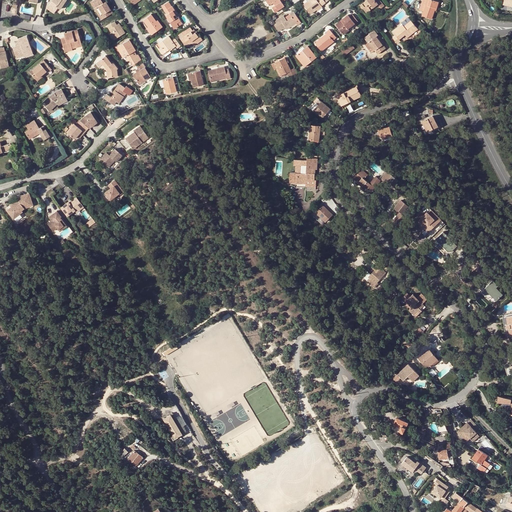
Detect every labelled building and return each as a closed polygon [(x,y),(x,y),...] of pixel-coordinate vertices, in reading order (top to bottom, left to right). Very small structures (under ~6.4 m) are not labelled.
[(53,0),(49,7),(55,11),(58,8),(60,9),(66,0),(53,0)] [(103,19),(112,13),(110,9),(110,10),(106,4),(105,4),(104,3),(105,2),(105,1),(104,0),(93,0),(91,1),(103,19)] [(268,0),(267,1),(269,5),(273,2),(275,5),(272,7),(275,12),(284,6),(282,2),(284,0),(268,0)] [(311,14),(316,10),(322,6),(326,2),(323,0),(309,0),(304,4),(311,14)] [(375,0),(367,0),(361,5),(367,13),(378,4),(381,8),(385,6),(380,0),(375,0)] [(428,5),(429,0),(422,0),(419,10),(424,11),(426,5),(428,5)] [(429,0),(428,5),(426,5),(424,11),(422,15),(432,19),(435,10),(435,8),(437,8),(438,2),(432,0),(429,0)] [(90,2),(101,20),(103,19),(91,1),(90,2)] [(174,29),(178,26),(177,23),(180,21),(177,17),(176,18),(174,15),(175,14),(176,13),(172,6),(171,6),(168,2),(161,6),(166,14),(165,15),(174,29)] [(279,31),(283,28),(285,27),(286,28),(287,30),(291,27),(290,25),(296,22),(296,23),(297,25),(301,22),(294,12),(291,14),(292,17),(287,21),(285,18),(284,16),(275,21),(277,24),(275,25),(279,31)] [(151,14),(143,20),(147,27),(146,28),(151,35),(162,27),(157,20),(156,21),(151,14)] [(340,24),(339,22),(336,25),(344,35),(349,31),(348,29),(355,24),(358,22),(353,15),(350,17),(348,15),(341,21),(343,22),(340,24)] [(399,40),(405,35),(408,32),(410,34),(417,28),(411,21),(404,26),(402,25),(393,32),(395,35),(393,38),(397,44),(400,41),(399,40)] [(107,26),(111,33),(115,39),(124,33),(119,23),(116,24),(114,22),(107,26)] [(190,27),(179,34),(182,38),(180,39),(186,47),(191,43),(192,45),(200,39),(198,37),(199,36),(196,32),(195,32),(194,33),(192,30),(190,27)] [(408,32),(405,35),(407,38),(418,29),(417,28),(410,34),(408,32)] [(77,30),(68,33),(69,36),(65,38),(61,39),(64,49),(76,46),(75,45),(81,43),(77,30)] [(327,33),(315,43),(322,51),(334,42),(333,40),(336,38),(330,30),(326,32),(327,33)] [(365,37),(368,42),(369,42),(375,50),(378,54),(385,48),(383,44),(382,45),(382,44),(376,36),(378,35),(374,30),(365,37)] [(376,36),(382,44),(385,42),(379,34),(378,35),(376,36)] [(18,40),(19,43),(20,44),(16,46),(12,47),(16,57),(20,56),(20,54),(23,53),(23,55),(32,51),(26,36),(18,40)] [(180,46),(175,39),(171,41),(168,36),(158,43),(161,48),(159,50),(162,54),(171,48),(172,49),(176,46),(177,48),(180,46)] [(202,40),(199,36),(198,37),(200,39),(192,45),(193,46),(202,40)] [(130,54),(134,51),(135,50),(129,40),(116,47),(123,58),(124,57),(127,55),(129,58),(132,56),(130,54)] [(369,42),(368,42),(365,45),(371,53),(375,50),(369,42)] [(82,46),(81,43),(75,45),(76,46),(64,49),(65,53),(73,51),(72,49),(82,46)] [(351,43),(344,47),(348,53),(354,48),(351,43)] [(308,46),(298,54),(307,65),(317,58),(308,46)] [(0,64),(1,68),(9,66),(5,51),(4,47),(0,47),(0,64)] [(172,49),(171,48),(162,54),(163,56),(172,49)] [(129,60),(136,55),(134,51),(130,54),(132,56),(129,58),(127,55),(124,57),(127,62),(130,60),(129,60)] [(307,65),(298,54),(296,56),(305,67),(307,65)] [(130,60),(133,65),(141,60),(138,55),(136,55),(129,60),(130,60)] [(105,56),(98,62),(101,66),(102,64),(106,69),(108,71),(106,71),(107,78),(117,77),(117,70),(118,69),(113,63),(111,64),(105,56)] [(291,71),(291,70),(288,63),(287,61),(285,58),(275,62),(278,69),(281,76),(287,73),(291,71)] [(32,76),(35,80),(41,76),(46,71),(47,73),(52,70),(46,64),(44,60),(40,64),(32,70),(29,72),(32,76)] [(136,67),(137,69),(138,71),(136,72),(132,74),(137,83),(149,76),(144,67),(145,67),(143,63),(136,67)] [(208,71),(210,80),(226,76),(227,78),(227,79),(230,78),(228,69),(224,70),(224,67),(208,71)] [(296,70),(295,68),(291,70),(291,71),(287,73),(289,77),(290,77),(288,74),(296,70)] [(200,70),(190,73),(191,80),(193,87),(203,85),(200,70)] [(149,76),(137,83),(139,85),(151,78),(149,76)] [(172,77),(162,80),(164,87),(166,94),(176,91),(172,77)] [(125,97),(124,96),(126,93),(129,95),(132,90),(126,86),(124,88),(119,84),(113,92),(114,92),(112,95),(110,97),(107,94),(104,98),(114,105),(116,102),(120,104),(125,97)] [(350,90),(350,89),(337,95),(342,105),(351,101),(350,99),(361,94),(357,87),(350,90)] [(49,112),(57,105),(59,104),(67,100),(63,90),(55,93),(50,97),(42,104),(49,112)] [(313,111),(314,109),(321,101),(319,99),(310,108),(313,111)] [(321,101),(314,109),(322,117),(329,109),(321,101)] [(83,117),(92,125),(94,125),(97,123),(91,113),(83,117)] [(80,120),(89,127),(89,128),(94,125),(92,125),(83,117),(80,120)] [(75,139),(77,136),(82,131),(84,133),(89,127),(80,120),(76,125),(74,124),(67,132),(75,139)] [(37,125),(34,121),(28,125),(29,127),(27,128),(29,130),(25,132),(28,138),(35,134),(36,136),(40,134),(44,140),(50,137),(45,130),(43,131),(41,128),(39,129),(37,130),(35,126),(37,125)] [(436,123),(423,124),(426,132),(438,127),(436,123)] [(318,125),(309,125),(309,127),(310,127),(309,139),(319,140),(319,135),(324,135),(325,131),(322,128),(318,128),(318,125)] [(381,134),(382,136),(391,133),(389,127),(378,130),(379,135),(381,134)] [(128,134),(120,141),(128,152),(143,140),(136,130),(129,135),(128,134)] [(113,161),(115,163),(121,156),(114,150),(108,156),(105,153),(99,160),(107,168),(113,161)] [(312,169),(315,169),(316,169),(317,159),(307,158),(307,160),(294,160),(294,165),(296,165),(295,172),(290,172),(289,182),(306,184),(306,185),(315,187),(316,180),(315,180),(315,174),(312,174),(312,169)] [(359,174),(358,173),(354,177),(360,182),(367,189),(369,188),(371,190),(380,181),(375,177),(371,181),(369,183),(364,179),(366,176),(367,175),(363,170),(359,174)] [(387,180),(387,181),(393,186),(398,180),(391,175),(387,180)] [(109,189),(103,193),(109,201),(118,194),(119,196),(122,193),(113,181),(107,186),(109,189)] [(367,189),(360,182),(358,184),(361,186),(359,187),(365,192),(367,189)] [(11,206),(7,209),(13,217),(23,210),(22,209),(24,207),(33,204),(28,191),(16,196),(18,198),(12,203),(13,205),(11,206)] [(68,201),(61,206),(68,215),(75,209),(75,210),(83,205),(77,197),(72,200),(70,202),(68,201)] [(408,206),(401,200),(394,208),(399,212),(393,220),(399,225),(405,217),(402,214),(408,206)] [(333,215),(323,205),(316,212),(326,222),(333,215)] [(61,215),(57,209),(49,215),(51,218),(52,219),(50,220),(47,222),(53,230),(57,226),(58,228),(65,223),(60,216),(61,215)] [(326,222),(316,212),(312,215),(322,226),(326,222)] [(441,220),(432,212),(429,215),(428,214),(427,213),(424,216),(422,219),(418,222),(428,232),(441,220)] [(95,222),(92,218),(86,223),(89,227),(95,222)] [(436,239),(439,243),(447,235),(443,232),(436,239)] [(452,241),(455,238),(450,233),(447,235),(439,243),(447,251),(451,251),(457,245),(454,242),(452,241)] [(447,251),(439,243),(436,246),(443,254),(447,251)] [(375,269),(374,270),(379,274),(382,277),(386,273),(381,268),(378,271),(375,269)] [(370,274),(368,277),(369,278),(375,283),(376,284),(382,277),(379,274),(374,270),(370,274)] [(489,277),(479,287),(482,290),(481,291),(485,295),(488,292),(496,301),(502,295),(496,288),(498,286),(489,277)] [(412,307),(410,308),(417,315),(422,311),(420,309),(423,306),(412,294),(410,296),(407,293),(402,297),(412,307)] [(417,315),(410,308),(409,310),(415,317),(417,315)] [(419,328),(414,334),(418,337),(423,331),(419,328)] [(176,345),(166,352),(168,354),(178,348),(176,345)] [(429,350),(418,358),(426,368),(429,366),(430,367),(438,361),(429,350)] [(511,360),(509,351),(501,353),(504,363),(507,375),(511,373),(511,360)] [(419,375),(408,363),(397,374),(400,377),(403,380),(408,376),(413,381),(419,375)] [(400,377),(397,374),(394,371),(388,378),(396,381),(400,377)] [(511,403),(504,402),(503,405),(502,405),(501,410),(496,409),(495,415),(506,416),(506,410),(511,411),(511,403)] [(172,412),(169,414),(170,415),(181,434),(184,432),(172,412)] [(176,434),(177,436),(181,434),(170,415),(167,417),(167,418),(166,419),(167,420),(165,421),(173,436),(176,434)] [(408,423),(397,418),(392,429),(403,433),(408,423)] [(476,432),(467,422),(457,431),(466,441),(470,438),(476,432)] [(449,435),(446,424),(445,423),(437,426),(441,437),(449,435)] [(479,435),(476,432),(470,438),(473,441),(479,435)] [(452,456),(450,445),(446,445),(447,450),(438,451),(439,459),(448,458),(448,457),(452,456)] [(123,450),(119,453),(120,454),(122,457),(127,452),(124,449),(123,450)] [(478,449),(472,459),(481,465),(481,464),(485,466),(488,463),(484,460),(487,455),(485,454),(480,450),(478,449)] [(134,450),(127,459),(136,466),(143,457),(134,450)] [(418,465),(407,456),(401,463),(412,472),(414,469),(416,467),(418,469),(416,471),(420,474),(426,467),(420,462),(418,465)] [(438,495),(439,493),(442,497),(444,498),(448,494),(450,492),(447,489),(448,488),(445,485),(446,484),(441,479),(438,483),(440,485),(434,491),(438,495)] [(462,497),(458,493),(454,498),(459,502),(462,497)] [(452,511),(451,511),(460,511),(463,508),(467,503),(468,501),(463,497),(462,497),(459,502),(452,511)] [(468,509),(471,511),(473,511),(477,508),(476,507),(471,503),(468,501),(467,503),(463,508),(466,511),(468,509)]
